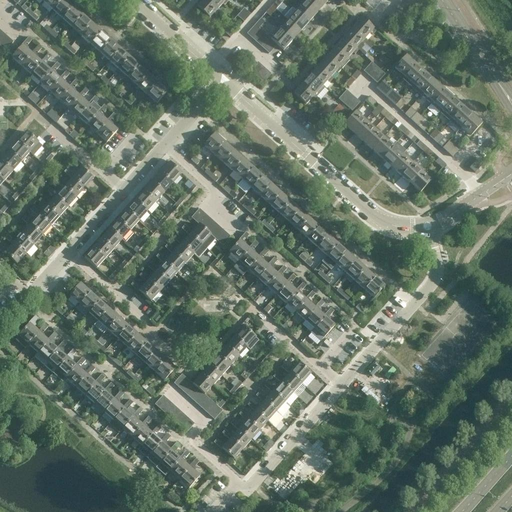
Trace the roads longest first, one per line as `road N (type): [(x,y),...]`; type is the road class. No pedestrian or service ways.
road 1 (residential): [(224,80),(370,213),(394,226),(428,227)]
road 2 (residential): [(343,387),(433,279),(436,263)]
road 3 (residential): [(240,482),(250,490),(343,387)]
road 4 (residential): [(457,170),(361,86)]
road 5 (residential): [(169,392),(204,422),(196,442),(240,482)]
road 6 (residential): [(163,147),(219,195),(209,208),(237,231)]
